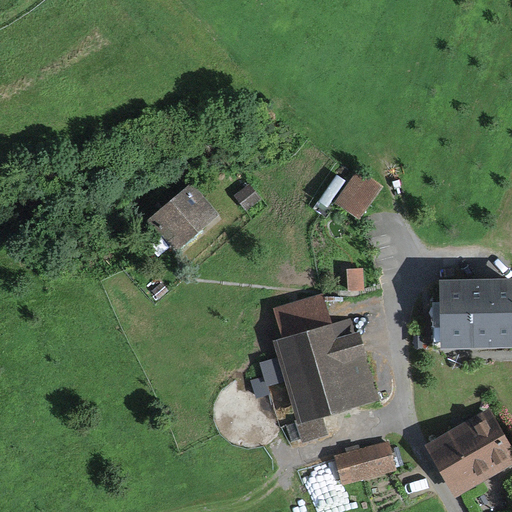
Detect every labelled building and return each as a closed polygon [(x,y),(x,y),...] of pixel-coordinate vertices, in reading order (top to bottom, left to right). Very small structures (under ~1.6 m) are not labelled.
[(368,175),(343,210),(369,227),(393,193),(368,175)] [(204,194),(163,233),(187,258),(228,219),(204,194)] [(511,287),(456,286),(455,347),(511,348),(511,287)] [(338,302),(280,321),(314,426),(388,402),(363,323),(346,329),(338,302)] [(511,447),(493,417),(439,450),(471,500),(511,474),(511,447)] [(387,449),(342,462),(350,488),(394,475),(387,449)]
